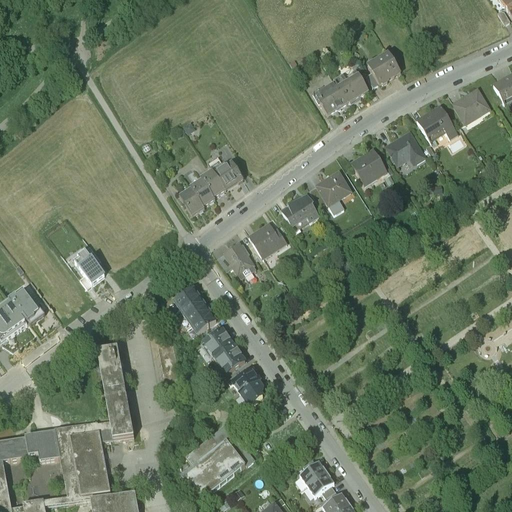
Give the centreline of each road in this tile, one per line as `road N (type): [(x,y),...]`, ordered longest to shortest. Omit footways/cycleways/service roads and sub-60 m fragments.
road 1 (residential): [(511,48),(346,139),(191,249)]
road 2 (residential): [(377,511),(191,249)]
road 3 (residential): [(191,249),(0,394)]
